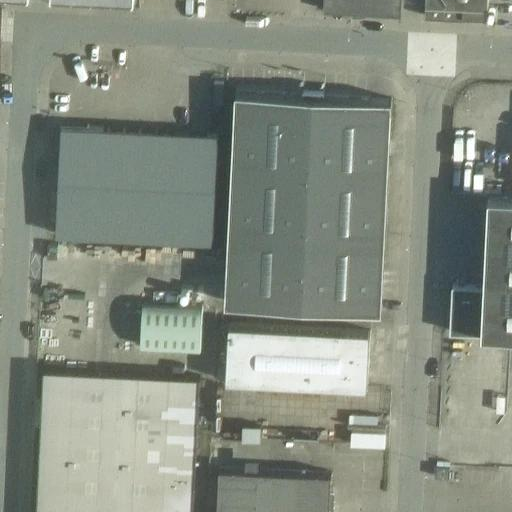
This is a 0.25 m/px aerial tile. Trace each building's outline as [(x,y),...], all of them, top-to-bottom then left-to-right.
[(323,0),(323,11),(351,13),(401,15),(401,0),(323,0)] [(425,0),(426,4),(425,17),(456,18),(458,16),(468,17),(469,6),(488,7),(488,0),(425,0)] [(225,303),(351,310),(381,311),(391,99),(351,97),(236,92),(225,303)] [(62,126),(57,234),(213,242),(218,134),(62,126)] [(452,284),(449,332),(466,333),(511,334),(511,195),(490,195),(485,285),(452,284)] [(48,245),(48,259),(58,259),(58,245),(48,245)] [(205,258),(145,255),(143,299),(203,302),(205,258)] [(140,351),(141,351),(175,353),(201,354),(204,310),(142,307),(140,351)] [(351,330),(228,324),(225,381),(367,388),(370,331),(351,330)] [(140,374),(43,369),(36,511),(193,511),(200,377),(199,377),(200,356),(175,355),(175,353),(141,351),(140,374)] [(449,468),(436,467),(435,478),(449,479),(449,468)] [(220,468),(217,511),(329,511),(332,474),(220,468)]
